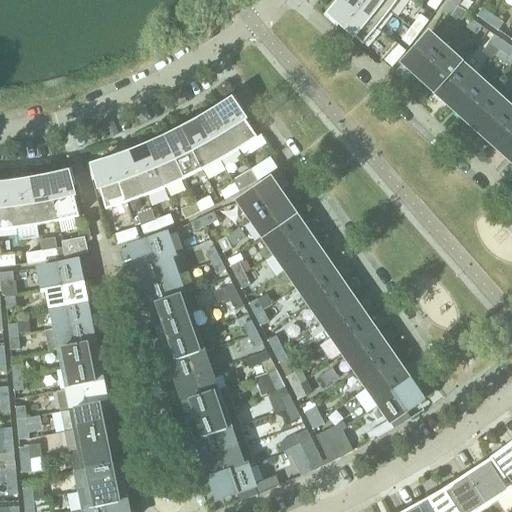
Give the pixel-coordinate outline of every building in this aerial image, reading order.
[(370,37),(377,29),(342,0),(338,0),(327,13),(363,45),(370,37)] [(342,0),(377,29),(390,12),(373,0),(342,0)] [(373,0),(390,12),(399,0),(373,0)] [(430,0),(427,6),(436,11),(442,0),(430,0)] [(450,2),(443,12),(451,18),(458,7),(450,2)] [(477,17),(488,24),(493,16),(482,9),(477,17)] [(411,28),(419,34),(429,22),(420,16),(411,28)] [(503,23),(493,16),(488,24),(498,31),(503,23)] [(482,28),(472,20),(466,28),(477,36),(482,28)] [(402,41),(410,47),(419,34),(411,28),(402,41)] [(420,78),(445,50),(429,35),(395,74),(405,83),(414,72),(420,78)] [(505,43),(494,36),(489,44),(499,51),(505,43)] [(510,58),(511,54),(511,47),(505,43),(499,51),(510,58)] [(390,70),(406,52),(396,44),(380,62),(390,70)] [(460,63),(445,50),(420,78),(427,84),(425,85),(434,93),(460,63)] [(476,77),(460,63),(434,93),(442,101),(444,99),(450,105),(476,77)] [(491,91),(476,77),(450,105),(457,111),(455,113),(464,120),(491,91)] [(506,104),(491,91),(464,120),(473,128),(474,127),(481,132),(506,104)] [(213,109),(239,150),(248,144),(257,138),(230,99),(213,109)] [(511,128),(511,109),(506,104),(481,132),(487,138),(486,140),(495,148),(511,128)] [(230,156),(239,150),(213,109),(204,115),(206,119),(199,123),(221,161),(230,156)] [(181,128),(203,171),(221,161),(199,123),(192,126),(190,123),(181,128)] [(165,140),(184,180),(194,176),(203,171),(181,128),(171,133),(172,137),(165,140)] [(511,159),(511,128),(495,148),(503,156),(505,154),(511,160),(511,159)] [(146,144),(166,189),(169,188),(171,188),(174,187),(177,185),(180,184),(182,182),(184,180),(165,140),(158,143),(157,140),(146,144)] [(156,193),(166,189),(146,144),(136,149),(138,152),(130,155),(146,196),(156,193)] [(122,154),(111,158),(127,203),(137,200),(146,196),(130,155),(123,158),(122,154)] [(93,164),(106,210),(116,207),(127,203),(111,158),(93,164)] [(258,181),(278,169),(271,158),(251,171),(258,181)] [(48,175),(58,222),(69,220),(80,217),(68,171),(48,175)] [(251,171),(232,181),(234,184),(239,193),(253,185),(258,181),(251,171)] [(238,203),(251,221),(282,200),(277,192),(289,185),(281,174),(238,203)] [(31,183),(38,226),(48,224),(58,222),(48,175),(38,177),(38,181),(31,183)] [(22,180),(11,181),(17,229),(19,242),(39,239),(38,226),(31,183),(23,184),(22,180)] [(0,186),(0,231),(17,229),(11,181),(0,183),(0,187),(0,186)] [(225,200),(239,193),(234,184),(220,192),(225,200)] [(214,206),(210,197),(195,204),(200,213),(214,206)] [(287,207),(282,200),(251,221),(262,238),(295,215),(288,205),(287,207)] [(186,220),(200,213),(195,204),(181,211),(186,220)] [(218,222),(214,213),(203,218),(207,227),(218,222)] [(174,225),(170,215),(156,221),(159,231),(174,225)] [(262,238),(274,254),(305,233),(300,226),(302,224),(295,215),(262,238)] [(191,224),(195,232),(207,227),(203,218),(191,224)] [(141,227),(145,236),(159,231),(156,221),(141,227)] [(116,246),(139,238),(136,229),(113,236),(116,246)] [(310,240),(305,233),(274,254),(285,271),(318,249),(312,239),(310,240)] [(136,259),(138,267),(170,257),(171,258),(175,256),(167,235),(118,252),(122,264),(136,259)] [(65,258),(89,254),(85,238),(61,242),(65,258)] [(218,242),(224,253),(232,249),(226,238),(218,242)] [(214,248),(206,252),(211,264),(220,259),(214,248)] [(59,259),(57,249),(42,252),(43,262),(59,259)] [(285,271),(297,288),(328,266),(323,259),(325,258),(318,249),(285,271)] [(28,264),(43,262),(42,252),(26,254),(28,264)] [(0,267),(15,266),(14,256),(0,257),(0,267)] [(170,257),(138,267),(141,276),(139,276),(143,287),(177,276),(171,258),(170,257)] [(48,290),(81,283),(79,275),(93,272),(90,259),(39,270),(44,292),(48,291),(48,290)] [(217,275),(226,271),(220,259),(211,264),(217,275)] [(231,267),(236,279),(245,274),(239,263),(231,267)] [(333,274),(328,266),(297,288),(309,305),(342,282),(335,273),(333,274)] [(14,282),(13,272),(0,274),(1,283),(14,282)] [(251,286),(245,274),(236,279),(242,290),(251,286)] [(183,294),(177,276),(143,287),(147,298),(149,298),(152,306),(184,295),(183,294)] [(309,305),(320,322),(352,300),(347,293),(348,292),(342,282),(309,305)] [(48,291),(52,310),(87,303),(84,291),(82,292),(81,283),(48,290),(48,291)] [(233,285),(224,289),(230,300),(239,296),(233,285)] [(184,295),(152,306),(155,314),(153,315),(157,326),(190,314),(190,315),(201,311),(194,291),(183,294),(184,295)] [(6,297),(7,310),(16,309),(15,296),(6,297)] [(244,307),(239,296),(230,300),(236,312),(244,307)] [(258,300),(249,304),(255,316),(264,311),(268,308),(263,297),(258,300)] [(320,322),(332,339),(365,316),(358,306),(357,308),(352,300),(320,322)] [(87,303),(52,310),(56,330),(89,323),(87,314),(89,314),(87,303)] [(269,323),(264,311),(255,316),(261,327),(269,323)] [(190,314),(157,326),(161,337),(162,336),(165,344),(197,333),(190,315),(190,314)] [(371,326),(365,316),(332,339),(344,356),(375,334),(370,327),(371,326)] [(243,326),(249,337),(257,333),(252,321),(243,326)] [(60,350),(95,343),(92,331),(90,332),(89,323),(56,330),(44,332),(48,352),(60,350)] [(8,326),(9,338),(19,337),(18,325),(8,326)] [(204,353),(204,354),(214,350),(207,329),(197,333),(165,344),(168,353),(166,353),(170,364),(204,353)] [(263,344),(257,333),(249,337),(254,349),(263,344)] [(344,356),(355,372),(388,350),(382,340),(380,341),(375,334),(344,356)] [(20,350),(19,337),(9,338),(11,351),(20,350)] [(268,341),(274,353),(282,348),(277,337),(268,341)] [(97,354),(95,343),(60,350),(64,370),(97,363),(95,355),(97,354)] [(288,360),(282,348),(274,353),(280,364),(288,360)] [(355,372),(367,389),(398,367),(393,360),(395,359),(388,350),(355,372)] [(174,376),(176,375),(179,383),(211,372),(204,354),(204,353),(170,364),(174,376)] [(262,363),(267,374),(276,370),(270,358),(262,363)] [(97,363),(64,370),(68,390),(103,383),(100,371),(99,372),(97,363)] [(12,366),(13,379),(23,378),(22,365),(12,366)] [(398,367),(367,389),(378,406),(411,383),(405,374),(403,375),(398,367)] [(273,385),(282,381),(276,370),(267,374),(273,385)] [(217,392),(217,391),(211,372),(179,383),(182,392),(180,392),(184,403),(217,392)] [(287,378),(293,389),(301,385),(295,374),(287,378)] [(24,391),(23,378),(13,379),(14,392),(24,391)] [(105,394),(103,383),(68,390),(56,393),(60,413),(72,410),(105,404),(103,395),(105,394)] [(424,401),(411,383),(378,406),(395,429),(411,419),(406,413),(424,401)] [(307,396),(301,385),(293,389),(298,401),(307,396)] [(192,422),(224,411),(234,407),(227,387),(217,391),(217,392),(184,403),(187,414),(189,414),(192,422)] [(8,388),(0,388),(0,401),(9,400),(8,388)] [(289,395),(280,399),(286,411),(295,406),(289,395)] [(0,404),(1,414),(10,413),(9,400),(0,401),(0,404)] [(107,412),(105,404),(72,410),(60,413),(64,433),(76,430),(111,423),(109,412),(107,412)] [(292,422),(300,418),(295,406),(286,411),(292,422)] [(16,408),(17,420),(26,420),(25,407),(16,408)] [(234,407),(224,411),(192,422),(195,430),(193,431),(197,442),(241,427),(234,407)] [(313,409),(305,413),(309,422),(318,417),(320,416),(316,407),(313,409)] [(318,417),(309,422),(313,430),(322,426),(324,425),(320,416),(318,417)] [(28,432),(26,420),(17,420),(18,433),(28,432)] [(113,434),(111,423),(76,430),(64,433),(69,452),(70,452),(113,444),(111,435),(113,434)] [(344,423),(328,431),(340,454),(342,458),(353,452),(342,431),(347,429),(344,423)] [(206,460),(237,449),(247,446),(241,427),(197,442),(201,453),(203,452),(206,460)] [(2,429),(4,442),(13,441),(12,429),(2,429)] [(372,442),(380,437),(375,429),(367,434),(372,442)] [(312,468),(323,462),(307,431),(296,436),(300,445),(311,468),(312,468)] [(340,454),(328,431),(317,437),(328,460),(340,454)] [(4,442),(0,441),(0,454),(5,455),(14,454),(13,441),(4,442)] [(113,444),(70,452),(74,472),(119,463),(117,452),(115,452),(113,444)] [(19,448),(21,461),(30,460),(41,458),(40,445),(28,446),(29,448),(19,448)] [(311,468),(300,445),(284,453),(287,459),(292,457),(301,477),(313,472),(312,468),(311,468)] [(511,445),(491,460),(511,489),(511,445)] [(247,446),(237,449),(206,460),(209,469),(207,469),(210,480),(244,469),(248,467),(254,465),(247,446)] [(31,473),(30,460),(21,461),(22,474),(31,473)] [(467,476),(488,509),(511,493),(511,489),(491,460),(467,476)] [(119,463),(74,472),(78,492),(121,483),(120,475),(122,474),(119,463)] [(240,502),(258,495),(248,467),(244,469),(210,480),(218,501),(237,494),(240,502)] [(16,469),(6,470),(7,483),(17,482),(16,469)] [(443,492),(455,511),(483,511),(488,509),(467,476),(443,492)] [(18,495),(17,482),(7,483),(8,495),(18,495)] [(121,483),(78,492),(82,511),(88,510),(88,511),(93,510),(127,503),(125,492),(123,492),(121,483)] [(34,501),(33,488),(23,489),(24,502),(34,501)] [(455,511),(443,492),(418,506),(421,511),(455,511)] [(25,511),(34,511),(34,501),(24,502),(25,511)] [(88,511),(85,511),(129,511),(127,503),(93,510),(88,511)]
